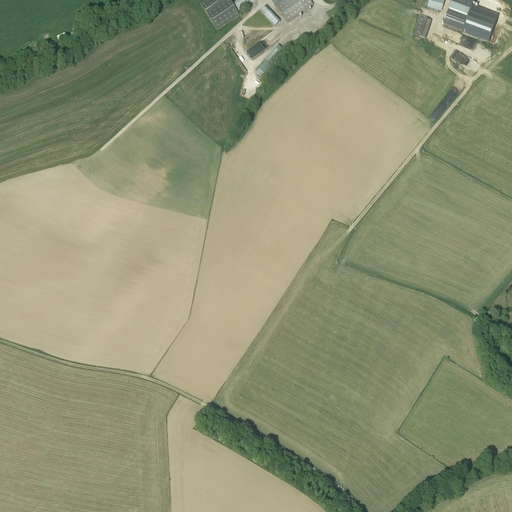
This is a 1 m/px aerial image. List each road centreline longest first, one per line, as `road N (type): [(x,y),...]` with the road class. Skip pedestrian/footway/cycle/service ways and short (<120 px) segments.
road 1 (track): [(0,341),(168,386),(302,462),(360,511)]
road 2 (track): [(265,0),(100,150)]
road 3 (track): [(360,0),(289,56),(222,149)]
road 4 (track): [(156,0),(66,53),(0,78)]
